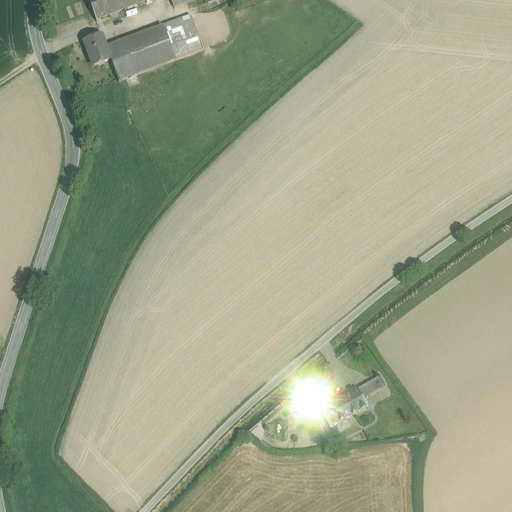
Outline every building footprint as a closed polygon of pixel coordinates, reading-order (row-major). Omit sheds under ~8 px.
[(88,0),(97,23),(98,23),(97,21),(152,0),(88,0)] [(183,0),(170,0),(174,10),(185,6),(183,0)] [(190,17),(163,27),(167,38),(176,62),(203,52),(190,17)] [(163,27),(106,48),(110,59),(167,38),(163,27)] [(102,37),(84,43),(93,68),(104,64),(104,63),(111,61),(110,59),(106,48),(102,37)] [(167,38),(110,59),(111,61),(119,83),(176,62),(167,38)] [(378,378),(369,383),(375,392),(383,387),(378,378)] [(362,399),(375,392),(369,383),(357,390),(362,399)] [(333,403),(323,384),(309,392),(302,396),(304,399),(302,400),(306,406),(308,405),(309,408),(316,405),(330,429),(367,408),(363,402),(349,409),(343,398),(333,403)] [(357,390),(343,398),(349,409),(363,402),(362,399),(357,390)]
